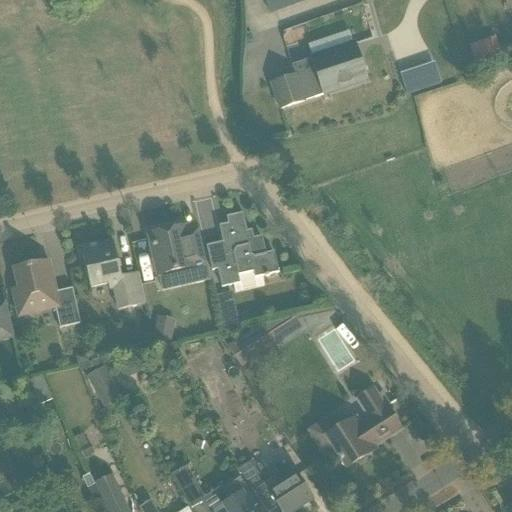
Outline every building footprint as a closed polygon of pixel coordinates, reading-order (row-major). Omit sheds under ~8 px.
[(264,0),(269,14),(308,0),(264,0)] [(493,41),(482,45),(489,66),(500,62),(493,41)] [(279,111),(366,82),(354,45),(291,66),(294,77),(271,85),(279,111)] [(417,92),(411,71),(400,75),(406,96),(417,92)] [(206,247),(211,267),(211,272),(217,271),(221,289),(237,285),(239,282),(238,277),(253,273),(253,276),(259,280),(269,277),(268,276),(279,274),(274,256),(271,254),(266,255),(262,240),(259,238),(253,239),(252,231),(247,232),(242,214),(226,218),(229,230),(220,232),(222,243),(206,247)] [(206,266),(203,250),(198,231),(184,234),(183,228),(166,232),(164,230),(156,231),(154,234),(149,236),(153,255),(158,277),(206,266)] [(113,244),(98,247),(98,245),(87,247),(87,250),(81,251),(90,289),(108,285),(109,291),(113,290),(118,312),(146,305),(138,274),(121,278),(113,244)] [(18,289),(12,291),(18,318),(35,314),(54,309),(59,330),(80,325),(72,289),(56,293),(52,278),(49,262),(44,263),(26,267),(23,266),(19,267),(16,269),(14,270),(18,289)] [(0,340),(13,338),(6,305),(0,305),(0,340)] [(220,316),(223,331),(240,328),(237,312),(220,316)] [(261,326),(228,347),(241,369),(302,330),(294,318),(261,326)] [(103,368),(85,378),(95,395),(113,386),(103,368)] [(340,430),(315,446),(323,458),(334,452),(338,459),(337,459),(339,463),(341,462),(345,469),(375,451),(373,448),(399,431),(385,409),(384,410),(373,392),(358,402),(369,420),(359,426),(355,420),(340,430)] [(252,462),(237,471),(259,504),(270,497),(276,507),(279,511),(293,511),(311,501),(300,483),(295,477),(294,477),(284,461),(273,469),(282,484),(271,492),(252,462)] [(128,511),(111,476),(94,485),(106,511),(128,511)] [(228,502),(212,511),(252,511),(251,510),(257,506),(240,479),(221,491),(228,502)] [(189,482),(179,488),(191,509),(201,503),(189,482)] [(155,511),(149,502),(138,509),(140,511),(155,511)]
